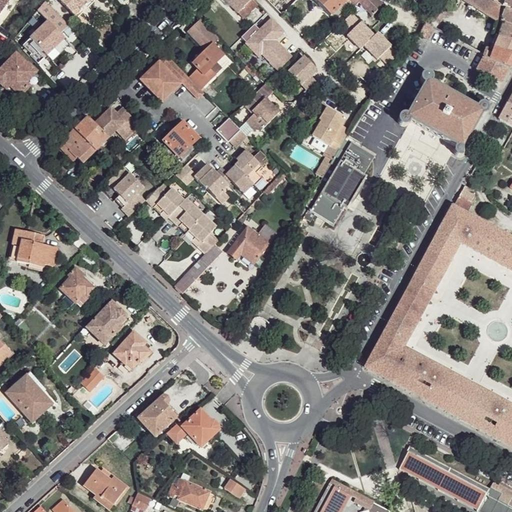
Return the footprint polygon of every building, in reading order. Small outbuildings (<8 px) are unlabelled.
[(0,0),(0,12),(9,0),(0,0)] [(57,0),(74,17),(91,0),(57,0)] [(92,0),(91,0),(74,17),(76,19),(94,2),(92,0)] [(224,0),(238,14),(252,0),(224,0)] [(252,0),(238,14),(243,19),(258,6),(252,0)] [(313,0),(330,17),(346,2),(347,0),(313,0)] [(347,0),(346,2),(353,9),(356,6),(349,0),(347,0)] [(383,6),(380,4),(376,0),(349,0),(356,6),(359,2),(373,16),(383,6)] [(497,22),(501,7),(492,4),(487,1),(484,0),(441,0),(447,3),(449,0),(460,0),(496,22),(497,22)] [(511,0),(505,0),(501,7),(511,11),(511,0)] [(45,20),(55,12),(45,1),(33,15),(37,19),(41,16),(45,20)] [(439,2),(429,18),(439,23),(448,8),(446,6),(439,2)] [(511,11),(501,7),(497,22),(503,24),(511,27),(511,11)] [(360,48),(364,45),(374,34),(352,12),(341,22),(350,31),(347,35),(360,48)] [(429,18),(426,25),(434,29),(436,30),(440,24),(439,23),(429,18)] [(285,33),(271,19),(259,31),(254,26),(241,39),(246,44),(245,45),(253,54),(257,50),(263,56),(263,59),(266,62),(269,61),(277,69),(290,56),(276,42),(285,33)] [(47,22),(22,46),(31,54),(30,56),(38,65),(64,39),(47,22)] [(205,51),(202,54),(206,59),(216,50),(212,45),(217,40),(200,22),(189,33),(205,51)] [(498,37),(503,24),(497,22),(496,22),(491,35),(495,37),(498,38),(500,39),(501,37),(498,37)] [(511,41),(511,27),(503,24),(498,37),(501,37),(511,41)] [(434,29),(426,25),(419,37),(427,41),(434,29)] [(396,52),(377,31),(374,34),(364,45),(377,58),(380,56),(389,65),(396,52)] [(511,65),(511,41),(501,37),(500,39),(498,38),(492,51),(489,50),(486,49),(484,56),(484,57),(510,69),(511,65)] [(495,37),(489,50),(492,51),(498,38),(495,37)] [(206,59),(202,54),(192,64),(197,70),(192,75),(202,87),(214,75),(209,70),(223,57),(216,50),(206,59)] [(5,83),(9,87),(20,97),(30,87),(26,84),(36,72),(27,63),(26,64),(15,54),(0,70),(0,84),(2,87),(5,83)] [(166,56),(140,82),(162,104),(174,92),(184,82),(200,98),(204,94),(203,94),(199,89),(188,78),(166,56)] [(500,84),(510,69),(484,57),(476,71),(500,84)] [(304,58),(289,73),(306,91),(315,82),(310,77),(316,71),(304,58)] [(488,107),(487,106),(487,105),(486,105),(485,105),(484,104),(482,104),(481,104),(480,104),(478,105),(477,106),(476,108),(432,83),(433,82),(433,81),(433,80),(433,79),(433,78),(432,77),(432,75),(430,74),(429,74),(428,74),(427,73),(425,74),(424,74),(422,76),(422,77),(421,78),(421,80),(421,82),(422,83),(424,85),(407,115),(404,114),(403,114),(402,114),(400,115),(399,117),(398,118),(398,119),(397,120),(397,122),(398,123),(399,125),(401,126),(404,127),(406,126),(408,125),(410,122),(455,147),(454,149),(454,150),(453,151),(453,152),(454,156),(457,158),(462,157),(465,155),(466,150),(464,147),(482,116),(485,116),(488,114),(489,110),(488,107)] [(192,75),(188,78),(199,89),(202,87),(192,75)] [(265,85),(258,91),(266,100),(273,93),(265,85)] [(258,91),(245,105),(254,115),(251,118),(246,122),(254,130),(262,131),(279,114),(258,91)] [(511,105),(509,103),(500,120),(511,126),(511,105)] [(245,105),(241,108),(251,118),(254,115),(245,105)] [(110,109),(95,125),(108,139),(115,132),(121,138),(129,130),(136,124),(122,109),(116,115),(110,109)] [(347,137),(350,132),(341,127),(345,120),(327,109),(320,122),(321,123),(312,138),(328,148),(323,157),(326,159),(332,162),(344,141),(347,137)] [(88,118),(74,131),(95,152),(108,139),(95,125),(88,118)] [(227,143),(240,130),(229,119),(216,131),(227,143)] [(183,124),(163,143),(166,145),(161,149),(172,160),(176,156),(179,159),(180,158),(183,161),(195,149),(192,146),(198,140),(183,124)] [(147,126),(146,127),(142,131),(148,137),(152,131),(147,126)] [(129,130),(121,138),(125,142),(133,134),(129,130)] [(95,152),(74,131),(61,143),(69,151),(68,152),(75,160),(76,159),(82,165),(95,152)] [(245,136),(241,131),(232,139),(229,142),(235,148),(247,137),(245,136)] [(361,146),(347,137),(344,141),(350,145),(351,144),(362,151),(361,146)] [(350,145),(344,141),(332,162),(319,184),(310,198),(316,202),(309,213),(307,212),(303,219),(299,217),(330,234),(334,227),(344,209),(347,211),(348,209),(365,180),(366,178),(364,176),(375,158),(362,151),(351,144),(350,145)] [(69,151),(61,143),(58,147),(73,162),(75,160),(68,152),(69,151)] [(253,185),(254,186),(262,179),(256,173),(262,167),(247,153),(245,154),(243,153),(240,156),(242,158),(237,162),(233,165),(234,166),(253,185)] [(332,162),(326,159),(316,176),(319,178),(316,182),(319,184),(332,162)] [(222,191),(228,186),(227,185),(215,173),(208,165),(206,164),(193,178),(205,189),(206,189),(221,204),(228,198),(222,191)] [(253,185),(234,166),(227,173),(221,167),(215,173),(227,185),(230,182),(243,195),(253,185)] [(116,173),(106,183),(126,204),(121,209),(129,217),(143,203),(144,202),(138,195),(143,190),(122,168),(116,173)] [(282,173),(263,193),(267,196),(286,178),(282,173)] [(155,191),(143,203),(152,210),(155,207),(163,199),(155,191)] [(171,191),(163,199),(155,207),(167,219),(183,202),(171,191)] [(470,202),(459,196),(454,207),(465,213),(468,208),(470,202)] [(189,231),(203,216),(185,200),(183,202),(167,219),(175,226),(178,222),(188,232),(189,231)] [(152,210),(164,222),(167,219),(155,207),(152,210)] [(511,238),(476,219),(469,215),(465,213),(454,207),(408,291),(367,368),(511,446),(511,238)] [(472,210),(469,215),(476,219),(479,214),(472,210)] [(215,228),(203,216),(189,231),(202,243),(208,236),(215,228)] [(175,226),(184,235),(188,232),(178,222),(175,226)] [(247,228),(228,254),(236,260),(240,255),(253,265),(277,235),(265,226),(257,235),(247,228)] [(38,244),(40,235),(16,230),(13,244),(21,246),(18,262),(30,265),(30,269),(45,271),(46,265),(54,267),(58,248),(44,245),(38,244)] [(188,232),(184,235),(198,247),(202,243),(189,231),(188,232)] [(205,255),(214,246),(216,243),(208,236),(202,243),(198,247),(205,255)] [(21,246),(13,244),(10,260),(18,262),(21,246)] [(174,287),(182,295),(214,261),(222,253),(214,246),(205,255),(174,287)] [(85,296),(93,287),(83,279),(85,277),(76,269),(69,278),(70,280),(61,289),(80,306),(87,299),(85,296)] [(115,312),(120,310),(111,303),(108,306),(115,312)] [(105,345),(115,333),(113,332),(119,325),(125,319),(125,315),(120,310),(115,312),(108,306),(87,329),(105,345)] [(113,332),(115,333),(116,334),(122,328),(119,325),(113,332)] [(142,347),(146,343),(133,332),(114,355),(126,366),(127,364),(132,369),(137,363),(138,363),(148,353),(142,347)] [(0,365),(13,353),(0,339),(0,365)] [(103,376),(94,368),(80,383),(90,391),(103,376)] [(41,396),(44,394),(27,376),(23,378),(41,396)] [(41,412),(52,402),(44,394),(41,396),(23,378),(6,394),(24,414),(28,411),(35,419),(43,413),(41,412)] [(155,437),(178,416),(167,404),(169,402),(169,400),(168,398),(166,397),(163,397),(160,398),(138,419),(155,437)] [(54,405),(52,402),(41,412),(43,413),(35,419),(28,411),(24,414),(33,424),(54,405)] [(200,410),(182,427),(178,422),(167,433),(177,443),(188,433),(201,447),(219,430),(200,410)] [(131,438),(121,428),(109,439),(114,444),(121,437),(127,442),(131,438)] [(489,491),(413,450),(412,449),(401,469),(481,511),(492,511),(494,509),(483,503),(489,491)] [(102,497),(113,505),(126,487),(106,471),(103,475),(101,473),(97,470),(84,486),(96,495),(101,499),(102,497)] [(202,510),(210,492),(180,479),(178,485),(174,483),(169,495),(202,510)] [(245,489),(231,480),(225,488),(239,498),(245,489)] [(334,480),(331,485),(351,495),(359,500),(379,510),(381,506),(377,504),(377,503),(334,480)] [(331,485),(317,511),(316,511),(341,511),(351,495),(331,485)] [(491,488),(489,491),(483,503),(494,509),(492,511),(511,511),(511,507),(499,501),(503,495),(491,488)] [(144,511),(151,499),(139,493),(132,506),(144,511)] [(109,510),(113,505),(102,497),(101,499),(96,495),(93,498),(109,510)] [(379,510),(359,500),(356,504),(367,510),(365,511),(390,511),(381,506),(379,510)] [(74,511),(64,501),(54,510),(54,511),(74,511)]
